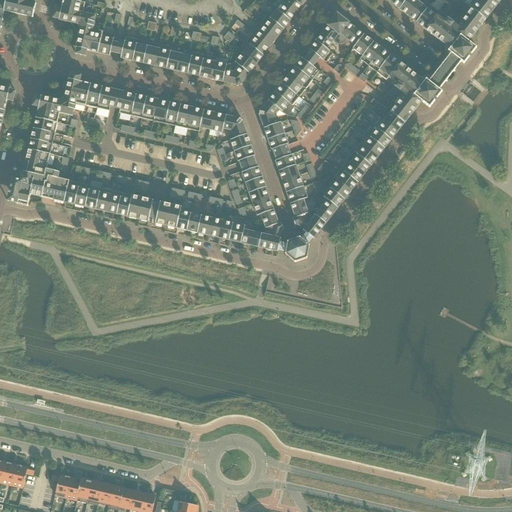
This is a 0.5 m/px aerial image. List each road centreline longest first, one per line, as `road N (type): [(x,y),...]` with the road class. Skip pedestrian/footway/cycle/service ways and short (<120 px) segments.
road 1 (residential): [(26,215),(302,277),(316,269),(327,236),(413,122),(435,113),(451,93)]
road 2 (tertiary): [(215,449),(0,402)]
road 3 (tertiary): [(473,511),(260,461)]
road 4 (residential): [(245,105),(56,59)]
road 5 (residential): [(0,440),(152,472),(170,459)]
road 6 (tertiary): [(0,419),(170,459)]
road 7 (residential): [(327,0),(451,93)]
road 8 (residential): [(326,0),(245,105)]
road 9 (residential): [(289,228),(245,105)]
road 10 (residential): [(0,201),(30,77)]
